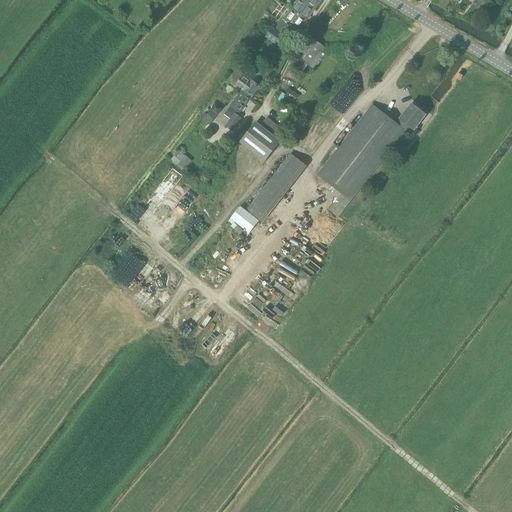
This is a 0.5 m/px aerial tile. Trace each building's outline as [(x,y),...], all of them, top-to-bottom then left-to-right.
[(302,0),(298,0),(291,9),(308,20),(316,9),(302,0)] [(302,0),(316,9),(322,0),(302,0)] [(489,0),(475,0),(489,12),(495,5),(489,0)] [(276,30),(273,28),(266,37),(280,48),(287,38),(282,34),(290,23),(300,31),(308,20),(291,9),(276,30)] [(329,50),(311,37),(292,65),(302,72),(308,64),(315,69),(329,50)] [(241,91),(241,92),(241,91),(241,90),(251,98),(260,86),(244,74),(249,68),(241,62),(227,81),(235,87),(235,86),(241,91)] [(241,90),(241,91),(241,92),(230,106),(224,114),(230,119),(225,126),(232,130),(241,118),(238,116),(251,98),(241,90)] [(208,115),(204,112),(200,118),(210,126),(217,116),(218,116),(223,109),(216,103),(208,115)] [(318,175),(342,194),(329,210),(338,217),(409,126),(414,130),(426,115),(412,105),(397,124),(372,105),(318,175)] [(240,143),(264,162),(280,141),(256,122),(240,143)] [(291,154),(247,210),(263,222),(306,166),(291,154)] [(175,156),(171,160),(177,166),(183,171),(188,165),(176,155),(175,156)]
